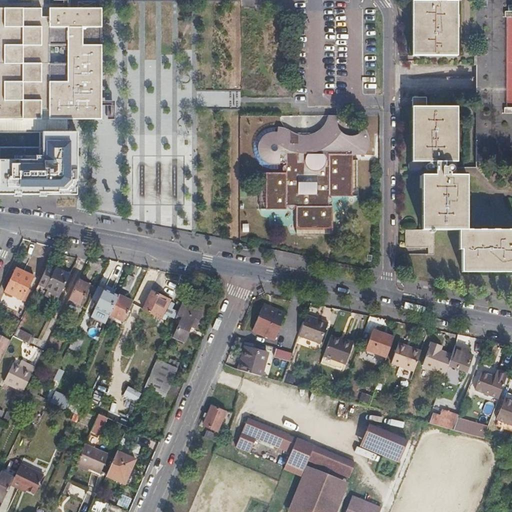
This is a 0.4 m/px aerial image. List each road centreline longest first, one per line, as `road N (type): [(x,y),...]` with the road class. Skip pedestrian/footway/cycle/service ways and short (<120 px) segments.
road 1 (residential): [(246,270),(140,511)]
road 2 (secondary): [(13,220),(246,270)]
road 3 (residential): [(387,299),(390,102)]
road 4 (unknown): [(390,76),(485,83),(496,115),(488,159)]
road 5 (secondary): [(387,299),(246,270)]
road 6 (secondary): [(511,324),(387,299)]
